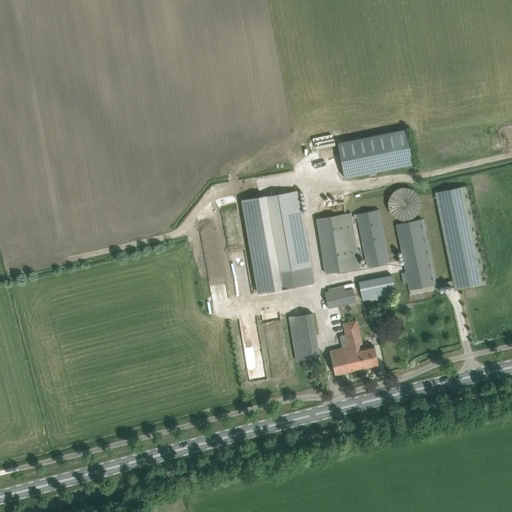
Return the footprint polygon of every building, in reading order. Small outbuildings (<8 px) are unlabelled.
[(337,143),(344,178),(413,164),(406,129),(337,143)] [(388,203),(388,204),(388,206),(388,207),(389,208),(389,210),(390,211),(390,212),(391,214),(392,215),(393,216),(394,217),(395,218),(396,219),(398,219),(399,220),(401,220),(402,220),(403,221),(405,221),(406,221),(408,220),(409,220),(411,220),(412,219),(413,218),(414,217),(415,217),(417,216),(417,214),(418,213),(419,212),(420,211),(420,209),(421,208),(421,207),(421,205),(421,204),(421,202),(421,201),(420,199),(420,198),(419,197),(419,196),(418,194),(417,193),(416,192),(415,191),(414,190),(413,190),(411,189),(410,189),(409,188),(407,188),(406,188),(404,188),(403,188),(402,188),(400,188),(399,189),(397,189),(396,190),(395,191),(394,192),(393,193),(392,194),(391,195),(390,196),(390,197),(389,199),(389,200),(388,201),(388,203)] [(408,282),(410,294),(454,285),(455,289),(485,283),(466,188),(436,194),(453,281),(435,284),(422,219),(396,225),(405,272),(401,272),(403,283),(408,282)] [(242,200),(259,293),(314,284),(298,191),(242,200)] [(357,214),(368,267),(390,262),(379,209),(357,214)] [(351,213),(319,218),(328,274),(360,268),(351,213)] [(359,282),(363,300),(396,293),(392,275),(359,282)] [(325,292),(328,307),(356,301),(352,285),(325,292)] [(320,357),(311,306),(288,310),(296,361),(320,357)] [(329,351),(333,365),(335,375),(379,365),(374,345),(360,349),(358,342),(361,341),(355,316),(340,319),(344,337),(348,336),(351,346),(329,351)] [(311,374),(309,380),(316,382),(318,376),(311,374)]
